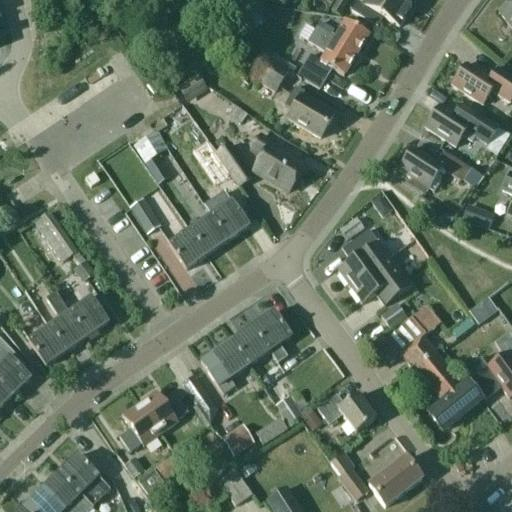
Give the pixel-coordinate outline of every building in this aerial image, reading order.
[(398,0),(367,0),(363,7),(357,4),(351,14),(372,27),(378,17),(398,29),(411,8),(398,0)] [(511,3),(498,15),(511,32),(511,3)] [(335,40),(330,37),(332,33),(320,25),(315,33),(314,33),(307,45),(325,56),(320,64),(309,57),(301,70),(323,84),(331,71),(343,79),(368,37),(345,23),(335,40)] [(252,81),(274,94),(277,90),(287,73),(265,60),(252,81)] [(451,88),(481,108),(490,94),(508,106),(511,99),(511,81),(496,71),(489,82),(465,66),(451,88)] [(178,89),(187,105),(206,94),(196,78),(178,89)] [(290,98),(284,108),(292,112),(286,121),(320,141),(333,118),(300,99),(303,95),(295,90),(290,98)] [(498,130),(460,106),(453,117),(439,108),(424,130),(455,150),(464,135),(487,149),(498,130)] [(133,149),(144,167),(167,152),(156,134),(133,149)] [(262,159),(253,175),(287,195),(303,169),(269,149),(271,146),(259,139),(251,152),(262,159)] [(214,158),(238,192),(255,180),(230,146),(214,158)] [(412,150),(398,172),(428,192),(442,169),(412,150)] [(207,184),(221,180),(211,151),(197,155),(207,184)] [(480,178),(452,161),(444,175),(471,192),(480,178)] [(159,181),(177,187),(182,174),(163,168),(159,181)] [(511,198),(511,203),(504,221),(511,224),(511,176),(509,175),(501,193),(511,198)] [(93,176),(85,181),(90,190),(98,184),(93,176)] [(142,202),(130,211),(147,237),(159,229),(142,202)] [(230,205),(209,219),(227,244),(248,230),(230,205)] [(40,221),(67,261),(77,254),(49,215),(40,221)] [(227,244),(209,219),(189,233),(206,258),(227,244)] [(347,244),(364,232),(356,220),(339,233),(347,244)] [(337,273),(349,290),(389,260),(368,232),(341,252),(341,253),(344,250),(352,261),(337,273)] [(189,233),(168,247),(185,273),(206,258),(189,233)] [(410,289),(389,260),(349,290),(361,307),(377,295),(385,306),(382,308),(382,309),(410,289)] [(73,274),(82,286),(94,277),(85,265),(73,274)] [(165,313),(178,308),(170,287),(157,292),(165,313)] [(69,315),(68,316),(55,295),(45,302),(59,322),(48,329),(66,355),(86,341),(69,315)] [(27,301),(16,309),(24,321),(35,313),(27,301)] [(86,341),(107,326),(90,301),(69,315),(86,341)] [(379,318),(391,333),(407,321),(396,306),(379,318)] [(290,340),(273,315),(252,329),(269,354),(290,340)] [(463,389),(435,355),(421,339),(423,338),(410,321),(368,357),(377,367),(390,356),(399,357),(441,406),(433,413),(447,430),(481,402),(467,385),(463,389)] [(48,329),(27,344),(45,369),(66,355),(48,329)] [(252,329),(231,343),(249,368),(269,354),(252,329)] [(487,370),(479,360),(463,372),(485,402),(501,391),(508,401),(511,398),(511,341),(508,336),(494,346),(502,358),(487,370)] [(20,363),(0,341),(0,387),(11,399),(29,382),(15,367),(20,363)] [(249,368),(231,343),(200,365),(223,398),(234,390),(229,382),(249,368)] [(180,388),(204,424),(202,425),(207,430),(209,429),(210,427),(217,413),(193,379),(180,388)] [(0,387),(0,410),(11,399),(0,387)] [(138,407),(160,437),(177,425),(175,423),(186,415),(186,416),(187,415),(176,399),(178,402),(168,409),(165,408),(155,395),(138,407)] [(298,415),(308,408),(298,395),(288,401),(288,400),(275,409),(289,429),(302,420),(298,415)] [(356,398),(343,408),(336,398),(316,412),(328,428),(341,418),(355,436),(374,422),(356,398)] [(141,447),(143,449),(160,437),(138,407),(121,419),(130,432),(130,436),(121,443),(119,440),(118,440),(130,456),(130,455),(141,447)] [(302,423),(311,435),(322,427),(318,422),(309,409),(301,415),(306,421),(302,423)] [(222,440),(233,459),(254,446),(243,427),(222,440)] [(372,486),(365,476),(356,482),(350,474),(354,471),(344,457),(330,467),(339,480),(338,481),(355,504),(367,495),(366,494),(370,491),(384,509),(421,482),(405,461),(372,486)] [(90,509),(109,491),(76,458),(58,475),(90,509)] [(180,473),(178,471),(180,470),(173,459),(171,461),(170,460),(155,471),(164,484),(180,473)] [(124,468),(135,483),(145,475),(135,461),(124,468)] [(253,474),(248,467),(237,474),(242,482),(253,474)] [(234,508),(251,498),(235,474),(216,487),(204,470),(190,479),(210,509),(228,498),(234,508)] [(87,511),(90,509),(58,475),(40,493),(58,511),(87,511)] [(23,511),(58,511),(40,493),(22,510),(23,511)] [(268,503),(273,511),(295,511),(283,493),(268,503)] [(511,511),(511,498),(509,495),(489,511),(511,511)]
